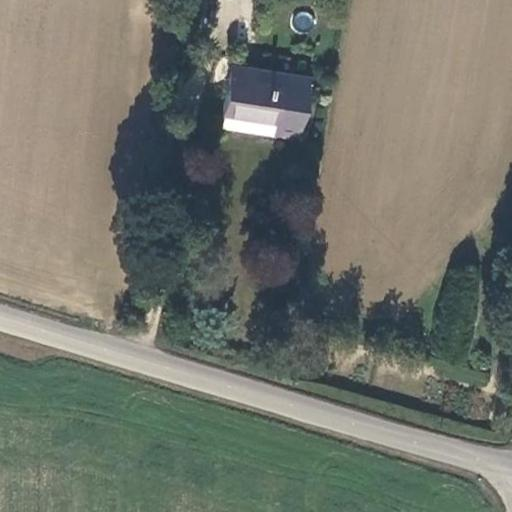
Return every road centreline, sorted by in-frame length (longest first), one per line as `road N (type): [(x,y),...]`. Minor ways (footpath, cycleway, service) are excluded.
road 1 (tertiary): [(0,317),(511,467)]
road 2 (unknown): [(139,359),(194,114),(249,0)]
